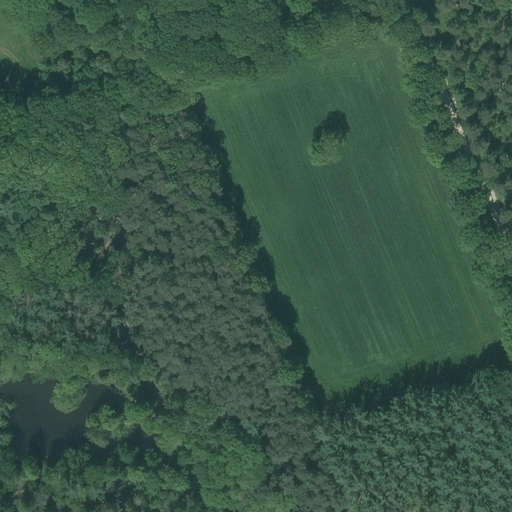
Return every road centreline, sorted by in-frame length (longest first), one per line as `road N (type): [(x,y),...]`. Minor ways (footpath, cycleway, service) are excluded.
road 1 (track): [(170,70),(355,511)]
road 2 (track): [(0,118),(78,105),(298,25),(403,1)]
road 3 (track): [(511,258),(403,1)]
